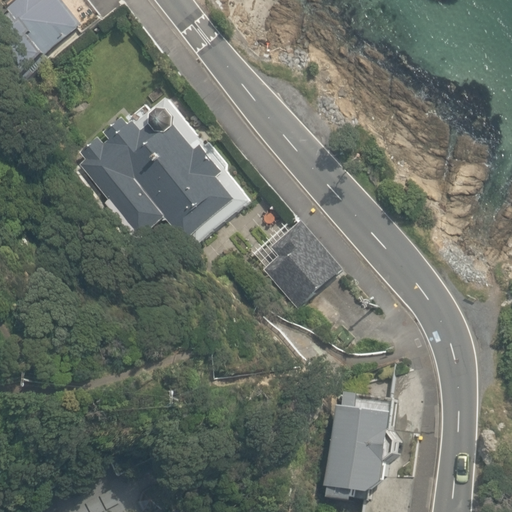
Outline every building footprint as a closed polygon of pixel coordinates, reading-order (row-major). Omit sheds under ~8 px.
[(13,0),(0,10),(0,52),(21,81),(107,17),(94,0),(13,0)] [(171,218),(190,242),(242,200),(240,198),(247,192),(173,99),(141,124),(141,123),(135,128),(129,120),(110,135),(116,143),(111,147),(105,139),(85,155),(90,161),(83,167),(143,241),(171,218)] [(277,276),(302,306),(339,274),(345,270),(319,240),(277,276)] [(395,413),(397,400),(350,393),(348,407),(343,406),(332,488),(335,489),(334,499),(359,502),(360,492),(377,494),(392,485),(395,459),(401,455),(402,442),(398,437),(401,414),(395,413)] [(110,455),(14,507),(17,511),(182,511),(154,458),(121,476),(110,455)]
